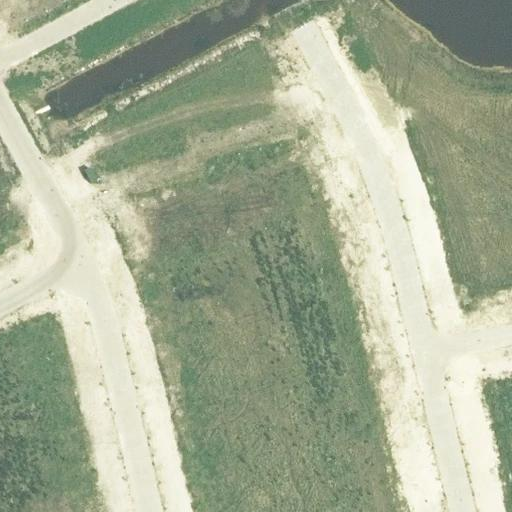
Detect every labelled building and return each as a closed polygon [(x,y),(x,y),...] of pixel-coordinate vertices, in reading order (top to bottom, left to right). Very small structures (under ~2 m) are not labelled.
[(26,0),(0,0),(9,15),(29,4),(26,0)] [(314,158),(292,163),(301,202),(324,197),(314,158)] [(292,163),(271,168),(280,207),(301,202),(292,163)] [(271,168),(250,173),(259,212),(280,207),(271,168)] [(250,173),(229,178),(238,217),(259,212),(250,173)] [(229,178),(207,183),(211,200),(216,222),(238,217),(229,178)] [(211,200),(189,205),(198,244),(220,239),(216,222),(211,200)] [(189,205),(168,210),(177,249),(198,244),(189,205)] [(168,210),(147,215),(156,254),(177,249),(168,210)] [(147,215),(125,221),(134,259),(156,254),(147,215)] [(319,241),(311,242),(314,253),(322,251),(319,241)] [(311,242),(303,244),(305,255),(314,253),(311,242)] [(277,251),(269,253),(272,263),(280,261),(277,251)] [(269,253),(261,254),(263,265),(272,263),(269,253)] [(307,280),(291,284),(293,292),(344,280),(339,259),(304,267),(307,280)] [(252,274),(244,276),(246,287),(255,285),(252,274)] [(344,280),(293,292),(295,299),(311,296),(314,308),(349,299),(344,280)] [(216,283),(208,285),(210,295),(218,293),(216,283)] [(208,285),(200,287),(202,297),(210,295),(208,285)] [(267,289),(256,292),(258,300),(269,298),(267,289)] [(174,293),(166,295),(168,305),(176,303),(174,293)] [(166,295),(158,297),(160,307),(168,305),(166,295)] [(269,298),(258,300),(260,308),(271,306),(269,298)] [(316,320),(301,324),(303,331),(353,319),(349,299),(314,308),(316,320)] [(200,309),(165,318),(170,339),(220,327),(218,319),(203,323),(200,309)] [(253,310),(243,313),(245,321),(255,318),(253,310)] [(255,318),(245,321),(247,329),(257,327),(255,318)] [(353,319),(303,331),(305,339),(320,335),(323,348),(358,339),(353,319)] [(220,327),(170,339),(174,359),(209,350),(207,338),(222,335),(220,327)] [(276,329),(266,332),(268,340),(278,337),(276,329)] [(278,337),(268,340),(270,348),(280,345),(278,337)] [(326,360),(310,363),(312,371),(363,359),(358,339),(323,348),(326,360)] [(209,350),(174,359),(179,379),(230,366),(228,359),(212,362),(209,350)] [(263,350),(253,352),(254,361),(265,358),(263,350)] [(265,358),(254,361),(256,369),(267,366),(265,358)] [(363,359),(312,371),(314,379),(330,375),(333,388),(368,380),(363,359)] [(230,366),(179,379),(184,398),(219,390),(216,378),(232,374),(230,366)] [(286,369),(275,371),(277,379),(287,377),(286,369)] [(287,377),(277,379),(279,388),(289,385),(287,377)] [(511,379),(493,384),(498,407),(511,404),(511,379)] [(338,409),(322,413),(324,421),(375,409),(370,388),(335,396),(338,409)] [(219,390),(184,398),(189,418),(239,406),(237,398),(222,402),(219,390)] [(272,390),(262,392),(264,400),(274,398),(272,390)] [(274,398),(264,400),(266,408),(276,406),(274,398)] [(511,404),(498,407),(504,431),(511,428),(511,404)] [(239,406),(189,418),(194,439),(229,431),(225,418),(241,414),(239,406)] [(375,409),(324,421),(326,429),(342,425),(344,437),(379,429),(375,409)] [(297,419),(287,421),(289,429),(299,427),(297,419)] [(299,427),(289,429),(291,437),(301,435),(299,427)] [(347,449),(332,453),(334,461),(384,448),(379,429),(344,437),(347,449)] [(230,439),(195,447),(200,468),(251,456),(249,448),(234,452),(230,439)] [(284,439),(274,442),(276,450),(286,448),(284,439)] [(384,448),(334,461),(335,468),(351,465),(354,477),(389,468),(384,448)] [(251,456),(200,468),(205,488),(240,480),(237,467),(253,464),(251,456)] [(307,458),(296,461),(298,469),(309,466),(307,458)] [(289,459),(279,462),(281,470),(291,467),(289,459)] [(309,466),(298,469),(300,477),(311,475),(309,466)] [(291,467),(281,470),(283,478),(293,476),(291,467)] [(357,489),(341,492),(343,500),(394,488),(389,468),(354,477),(357,489)] [(240,480),(205,488),(210,508),(261,496),(259,488),(243,492),(240,480)] [(394,488),(343,500),(345,508),(360,504),(362,511),(386,511),(399,509),(394,488)] [(261,496),(210,508),(210,511),(247,511),(247,507),(262,503),(261,496)] [(316,498),(306,500),(308,509),(318,506),(316,498)] [(298,499),(288,501),(290,510),(300,507),(298,499)]
